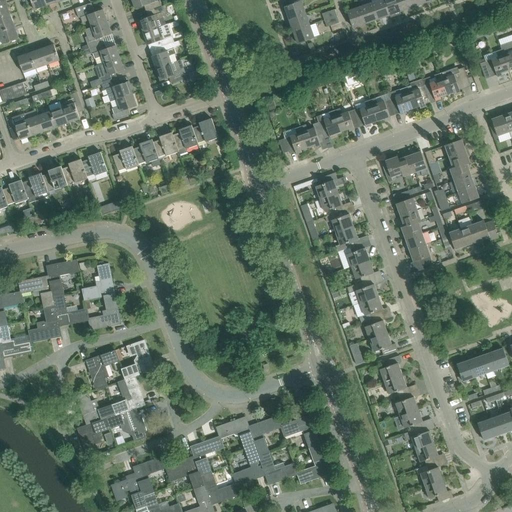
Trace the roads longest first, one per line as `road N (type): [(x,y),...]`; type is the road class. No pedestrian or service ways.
road 1 (residential): [(495,475),(457,443),(355,153)]
road 2 (residential): [(169,318),(145,253),(114,232),(0,251)]
road 3 (tertiary): [(322,368),(258,186)]
road 4 (residential): [(157,118),(13,164)]
road 5 (residential): [(355,153),(476,104)]
road 6 (residential): [(157,118),(115,0)]
road 7 (tertiary): [(362,482),(322,368)]
